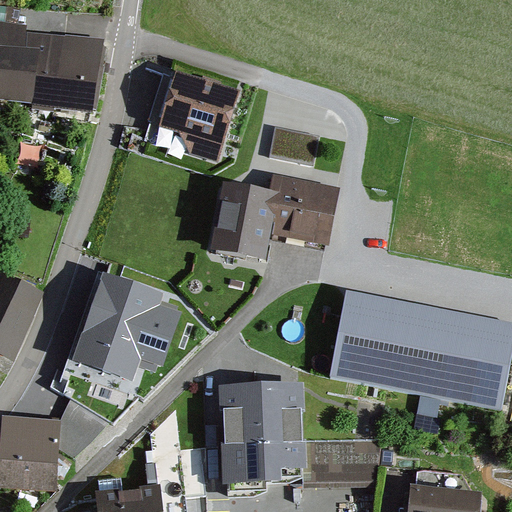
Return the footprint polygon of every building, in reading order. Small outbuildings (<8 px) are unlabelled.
[(0,102),(30,106),(36,45),(19,43),(21,31),(0,29),(0,102)] [(36,45),(30,106),(55,109),(62,48),(36,45)] [(62,48),(55,109),(92,113),(99,52),(62,48)] [(236,91),(177,75),(163,124),(184,130),(191,153),(217,160),(236,91)] [(317,138),(277,130),(272,155),(312,163),(317,138)] [(226,185),(214,247),(265,256),(269,233),(327,243),(337,189),(275,178),(272,194),(226,185)] [(37,296),(0,282),(0,355),(14,360),(37,296)] [(159,301),(106,283),(78,367),(131,385),(139,362),(162,370),(179,321),(155,313),(159,301)] [(511,369),(511,337),(347,305),(332,379),(504,412),(511,369)] [(300,393),(224,396),(228,492),(279,490),(278,476),(303,475),(300,393)] [(57,429),(7,426),(4,489),(53,492),(57,429)] [(163,511),(161,495),(101,502),(102,511),(163,511)] [(482,511),(484,502),(417,495),(415,511),(482,511)]
